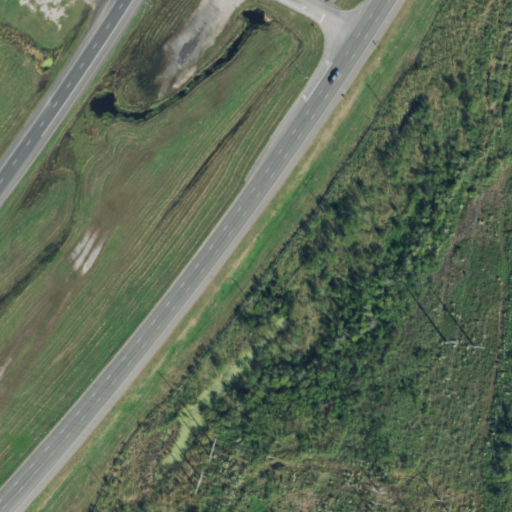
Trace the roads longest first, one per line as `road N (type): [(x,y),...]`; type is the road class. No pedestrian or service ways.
road 1 (motorway): [(9,511),(211,265),(363,41)]
road 2 (motorway): [(124,0),(0,181)]
